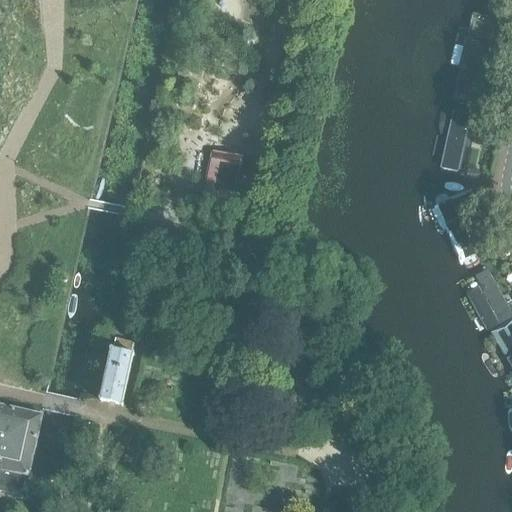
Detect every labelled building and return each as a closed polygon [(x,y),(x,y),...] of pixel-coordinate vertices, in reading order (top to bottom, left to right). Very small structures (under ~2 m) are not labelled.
[(463,82),(482,86),(497,21),(478,17),(463,82)] [(500,74),(491,72),(487,87),(496,89),(500,74)] [(447,159),(461,163),(473,119),(459,115),(447,159)] [(211,161),(201,205),(236,213),(248,161),(213,153),(211,161)] [(478,181),(479,171),(469,170),(468,180),(478,181)] [(471,274),(487,266),(453,196),(437,204),(471,274)] [(506,328),(511,324),(511,309),(490,272),(477,280),(506,328)] [(511,367),(511,329),(497,337),(511,367)] [(135,344),(115,339),(113,349),(133,354),(135,344)] [(122,404),(124,395),(133,354),(113,349),(112,349),(102,400),(101,401),(102,403),(104,402),(120,405),(121,407),(123,406),(122,404)] [(0,471),(27,478),(27,477),(30,477),(42,416),(0,406),(0,471)] [(27,478),(0,471),(0,497),(1,491),(22,496),(27,478)]
